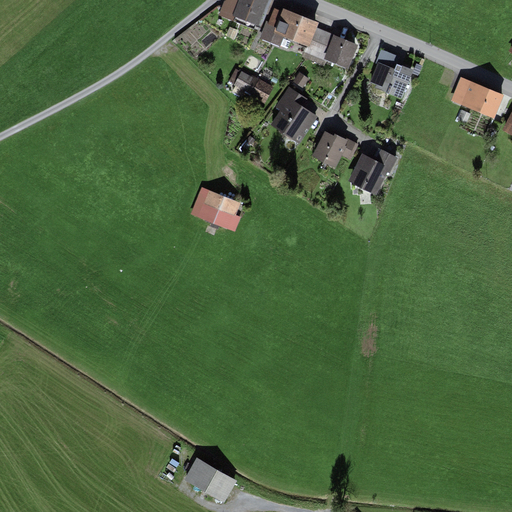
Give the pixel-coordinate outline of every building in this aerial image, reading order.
[(242,0),(237,14),(258,23),(266,0),(242,0)] [(303,41),(301,45),(306,47),(314,27),(315,24),(300,18),(301,15),(295,12),(293,15),(283,11),(282,14),(274,11),(269,22),(267,22),(261,37),(288,47),(290,41),(291,41),(293,37),(303,41)] [(336,38),(337,36),(314,27),(306,47),(304,51),(326,60),(327,57),(347,65),(355,46),(336,38)] [(388,93),(400,98),(412,71),(397,64),(395,69),(379,63),(371,81),(388,88),(386,94),(388,94),(388,93)] [(238,69),(233,81),(246,87),(252,76),(238,69)] [(260,81),(252,95),(263,101),(271,87),(260,81)] [(494,104),(498,105),(502,96),(470,83),(468,87),(460,84),(454,99),(490,114),(494,104)] [(289,100),(274,124),(282,129),(281,132),(291,138),(295,132),(298,134),(311,114),(289,100)] [(316,154),(335,163),(343,147),(342,146),(344,141),(336,137),(333,138),(325,134),(316,154)] [(375,190),(386,169),(389,171),(395,159),(382,152),(377,164),(363,158),(353,179),(375,190)] [(209,192),(199,216),(228,227),(230,221),(236,223),(239,217),(233,214),(238,204),(209,192)] [(186,478),(214,494),(225,476),(207,466),(196,460),(186,478)]
